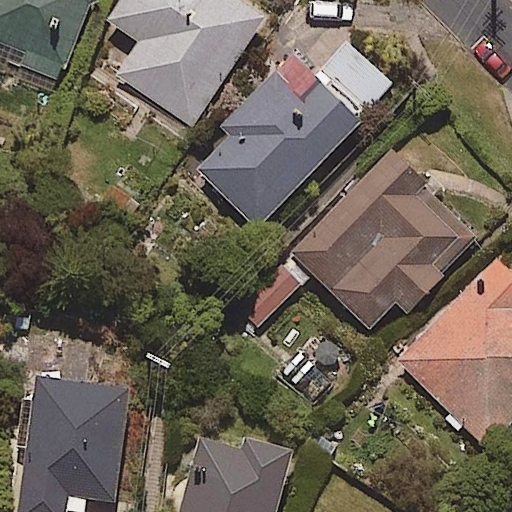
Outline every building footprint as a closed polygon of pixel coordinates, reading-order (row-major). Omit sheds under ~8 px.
[(0,0),(0,43),(21,52),(16,64),(58,82),(63,69),(91,0),(0,0)] [(266,22),(235,0),(122,0),(106,24),(128,41),(118,55),(105,74),(187,132),(266,22)] [(393,87),(348,45),(323,72),(368,114),(393,87)] [(361,126),(292,59),(222,130),(229,137),(195,172),(256,232),(361,126)] [(396,306),(407,317),(445,279),(441,275),(475,241),(389,156),(291,256),(369,333),(396,306)] [(511,280),(497,265),(398,362),(485,450),(511,423),(511,280)] [(282,267),(247,300),(267,321),(302,288),(282,267)] [(16,450),(25,451),(17,511),(87,511),(88,502),(115,505),(128,397),(33,385),(31,402),(22,401),(16,450)] [(241,454),(198,442),(179,511),(276,511),(291,460),(243,446),(241,454)]
